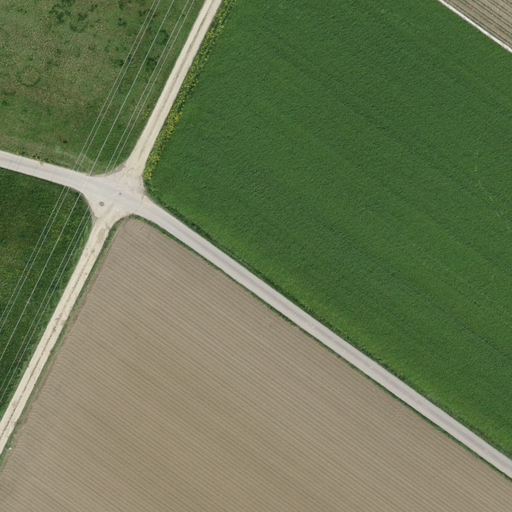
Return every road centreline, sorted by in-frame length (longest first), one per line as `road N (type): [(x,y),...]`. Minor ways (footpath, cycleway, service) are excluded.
road 1 (track): [(511,464),(169,220),(120,194),(0,160)]
road 2 (track): [(0,442),(215,0)]
